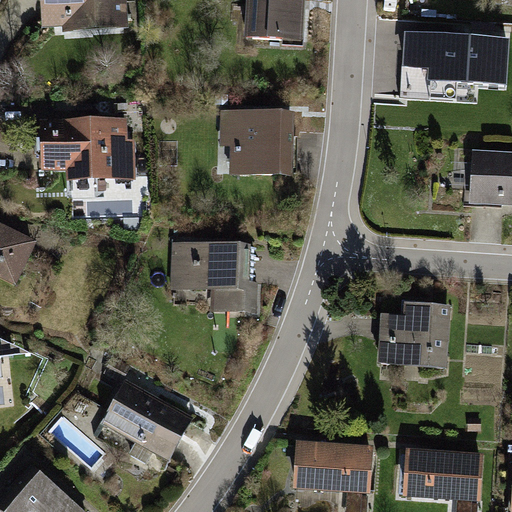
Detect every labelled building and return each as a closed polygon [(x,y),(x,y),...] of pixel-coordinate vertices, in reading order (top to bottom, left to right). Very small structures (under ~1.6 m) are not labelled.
[(41,0),(43,40),(129,36),(127,0),(41,0)] [(251,0),(250,36),(306,39),(307,0),(251,0)] [(411,40),(408,77),(439,79),(438,92),(508,97),(511,47),(411,40)] [(232,116),(231,172),(291,173),(292,117),(232,116)] [(40,130),(42,187),(137,184),(136,143),(128,144),(127,127),(40,130)] [(511,160),(476,158),(473,215),(511,217),(511,160)] [(0,230),(0,283),(19,293),(41,251),(0,230)] [(172,249),(170,301),(207,302),(206,323),(248,325),(251,253),(172,249)] [(383,324),(380,375),(447,379),(450,328),(441,327),(442,315),(408,313),(407,325),(383,324)] [(0,345),(0,365),(31,361),(0,345)] [(130,368),(115,360),(102,383),(118,391),(130,368)] [(128,387),(103,431),(171,470),(197,426),(128,387)] [(485,424),(469,423),(469,432),(484,433),(485,424)] [(298,449),(295,500),(374,505),(377,454),(298,449)] [(408,458),(405,508),(477,511),(484,511),(487,463),(408,458)] [(0,511),(81,511),(32,472),(0,511)]
